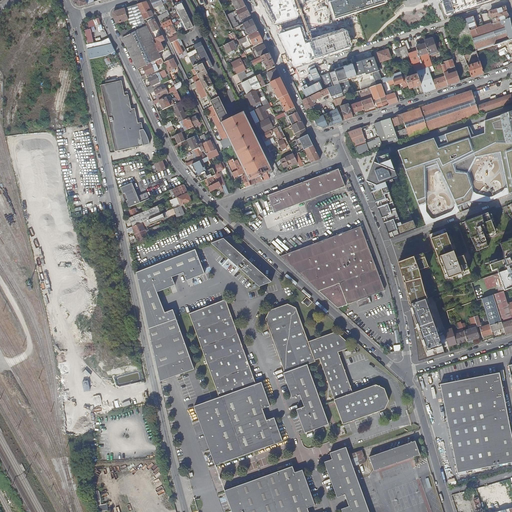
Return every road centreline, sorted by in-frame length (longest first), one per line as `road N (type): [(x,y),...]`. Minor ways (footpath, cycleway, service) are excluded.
road 1 (unclassified): [(73,16),(185,511)]
road 2 (unclassified): [(402,375),(215,206)]
road 3 (residential): [(288,81),(511,0)]
road 4 (unclassified): [(215,206),(172,157),(103,7)]
road 5 (residential): [(148,0),(242,196)]
road 6 (residential): [(193,0),(281,182)]
road 7 (residential): [(344,160),(386,267),(400,350)]
road 8 (residential): [(332,131),(511,71)]
road 9 (unknown): [(72,348),(73,277),(39,191)]
road 10 (unclassified): [(450,511),(415,392),(402,375)]
